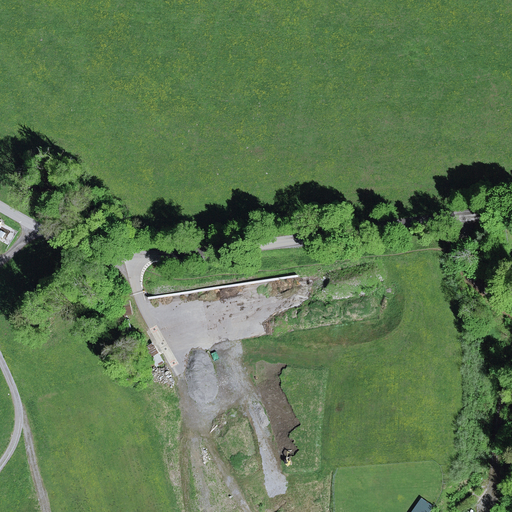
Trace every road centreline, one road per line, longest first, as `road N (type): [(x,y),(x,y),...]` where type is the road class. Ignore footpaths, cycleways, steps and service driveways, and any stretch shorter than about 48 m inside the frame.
road 1 (unclassified): [(0,204),(91,244),(167,252),(511,216)]
road 2 (track): [(490,502),(511,380)]
